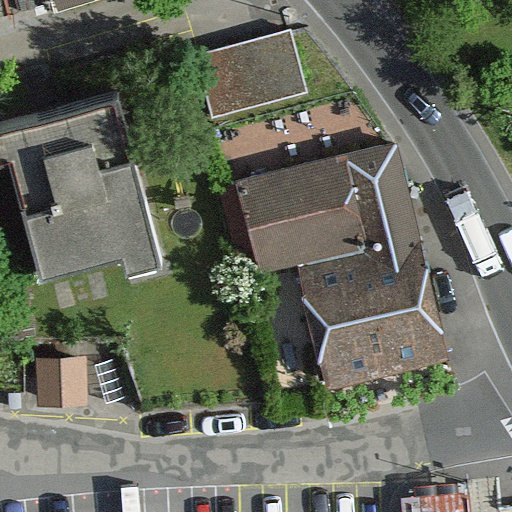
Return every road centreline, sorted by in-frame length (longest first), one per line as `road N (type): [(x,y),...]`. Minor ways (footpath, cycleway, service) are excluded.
road 1 (residential): [(511,456),(367,472),(0,466)]
road 2 (secondary): [(511,275),(440,148),(329,0)]
